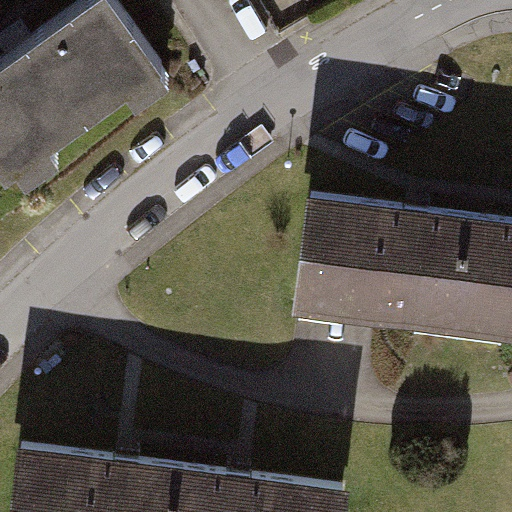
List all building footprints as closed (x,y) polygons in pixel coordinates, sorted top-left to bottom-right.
[(111,0),(89,0),(0,62),(0,174),(5,171),(17,189),(57,161),(46,146),(119,95),(129,110),(163,87),(126,34),(132,29),(111,0)] [(449,221),(290,200),(275,316),(434,336),(449,221)] [(511,229),(449,221),(434,336),(511,346),(511,229)] [(159,511),(167,467),(0,440),(0,511),(159,511)] [(335,511),(338,494),(167,467),(159,511),(335,511)]
